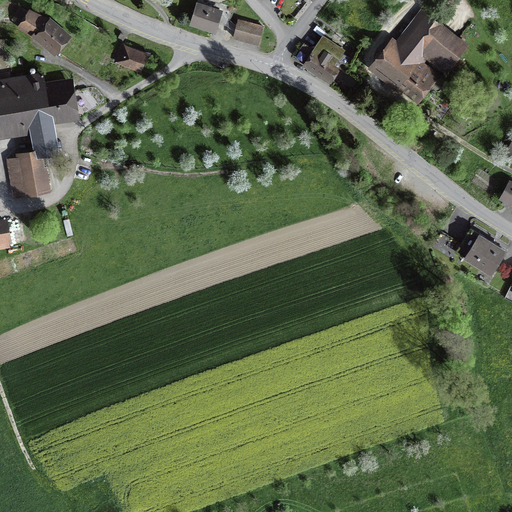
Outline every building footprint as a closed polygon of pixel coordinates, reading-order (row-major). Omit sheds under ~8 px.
[(220,12),(197,4),(191,24),(214,31),(220,12)] [(49,21),(29,12),(18,28),(33,35),(55,54),(68,37),(49,21)] [(470,51),(421,13),(396,44),(393,41),(375,63),(419,97),(437,73),(419,58),(427,48),(455,70),(470,51)] [(262,29),(238,21),(233,37),(257,44),(262,29)] [(313,51),(304,45),(295,59),(330,83),(348,57),(342,54),(345,51),(323,36),(313,51)] [(146,53),(122,44),(117,58),(140,67),(146,53)] [(46,191),(41,153),(55,151),(50,121),(76,117),(70,83),(42,87),(40,77),(0,83),(0,133),(33,128),(37,153),(18,156),(18,161),(9,162),(14,195),(46,191)] [(511,184),(510,184),(501,202),(511,207),(511,184)] [(8,217),(0,218),(0,248),(11,247),(10,242),(12,242),(8,217)] [(507,249),(479,231),(463,256),(491,274),(507,249)] [(467,333),(463,339),(468,342),(472,337),(467,333)]
